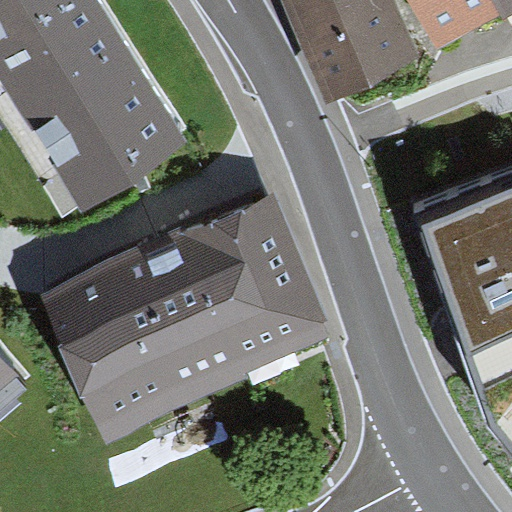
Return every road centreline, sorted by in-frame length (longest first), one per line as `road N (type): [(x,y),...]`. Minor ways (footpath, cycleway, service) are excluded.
road 1 (tertiary): [(431,468),(306,149)]
road 2 (residential): [(511,73),(306,149)]
road 3 (tertiary): [(306,149),(231,0)]
